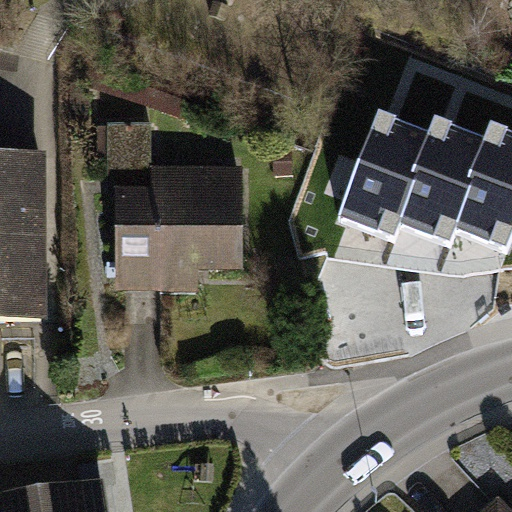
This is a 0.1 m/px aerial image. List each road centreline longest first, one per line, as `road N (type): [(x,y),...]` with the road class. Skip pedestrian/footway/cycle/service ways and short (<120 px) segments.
road 1 (residential): [(0,446),(200,423),(270,433),(324,470)]
road 2 (tertiary): [(511,368),(436,395),(324,470)]
